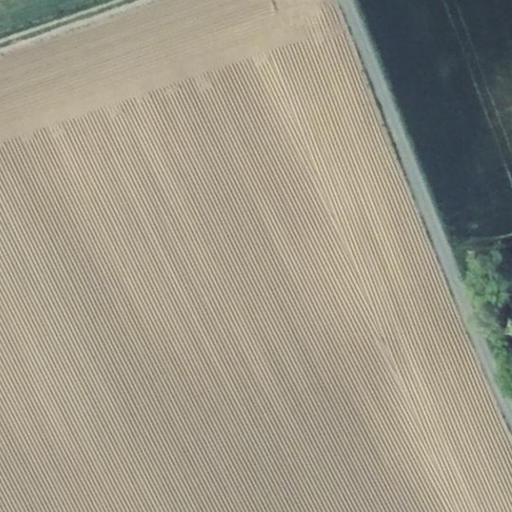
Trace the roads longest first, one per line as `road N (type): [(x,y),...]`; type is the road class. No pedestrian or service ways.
road 1 (track): [(511,420),(342,0)]
road 2 (track): [(128,0),(0,47)]
